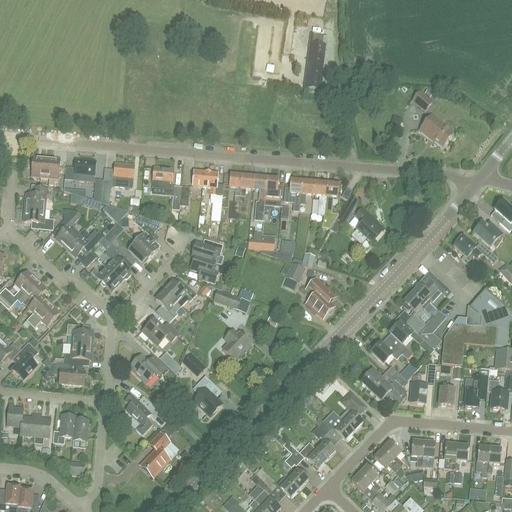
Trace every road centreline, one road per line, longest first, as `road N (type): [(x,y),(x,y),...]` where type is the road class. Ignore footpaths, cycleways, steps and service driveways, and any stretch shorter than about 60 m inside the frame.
road 1 (residential): [(471,188),(452,176),(17,138)]
road 2 (unclassified): [(170,511),(471,188)]
road 3 (residential): [(328,488),(388,425),(511,432)]
road 4 (residential): [(116,324),(78,281),(61,281),(7,235)]
